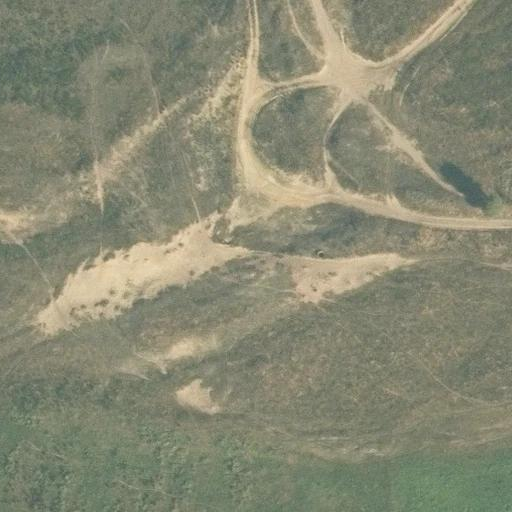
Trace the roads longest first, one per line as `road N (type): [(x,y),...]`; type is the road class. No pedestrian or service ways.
road 1 (track): [(511,217),(370,206),(335,182),(326,156),(351,82),(414,45),(461,0)]
road 2 (track): [(251,0),(258,42),(246,132),(251,159),(264,180),(291,194),(370,206)]
